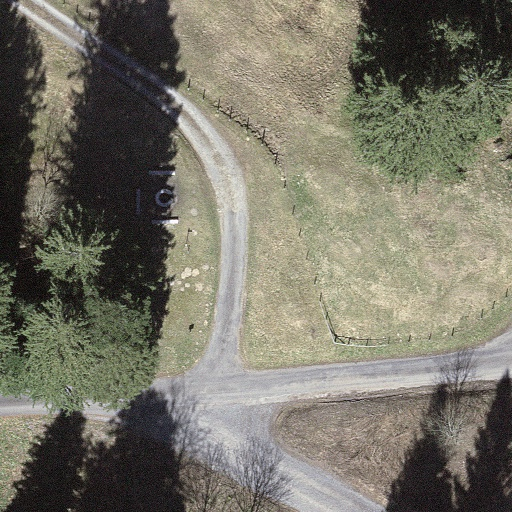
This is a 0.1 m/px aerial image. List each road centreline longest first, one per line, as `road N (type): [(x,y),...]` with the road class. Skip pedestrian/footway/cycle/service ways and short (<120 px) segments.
road 1 (track): [(22,0),(147,84),(203,138),(232,195),(236,231),(212,389),(247,438),(373,511)]
road 2 (unclassified): [(511,365),(0,413)]
